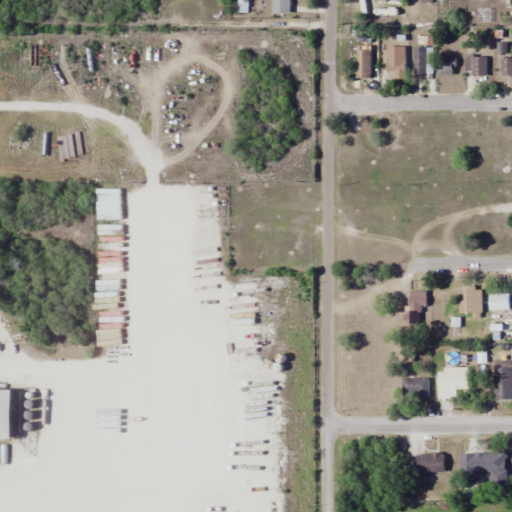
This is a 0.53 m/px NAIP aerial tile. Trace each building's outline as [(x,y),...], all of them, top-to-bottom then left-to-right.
[(290,14),(289,0),(273,0),(273,14),(290,14)] [(386,78),(405,78),(405,46),(386,46),(386,78)] [(430,47),(413,47),(413,75),(430,75),(430,47)] [(488,76),(488,56),(466,56),(466,76),(488,76)] [(511,76),(511,57),(501,58),(501,77),(511,76)] [(438,75),(455,75),(455,58),(438,58),(438,75)] [(482,290),(461,290),(461,316),(481,316),(482,290)] [(427,293),(408,293),(408,324),(419,324),(419,311),(427,311),(427,293)] [(490,311),(509,311),(509,295),(490,295),(490,311)] [(493,400),(511,400),(511,365),(493,365),(493,400)] [(438,399),(468,399),(468,368),(438,368),(438,399)] [(429,379),(402,379),(402,397),(429,397),(429,379)] [(0,439),(13,439),(13,390),(0,389),(0,439)] [(505,453),(462,453),(462,476),(505,476),(505,453)] [(444,455),(416,455),(416,471),(444,471),(444,455)]
